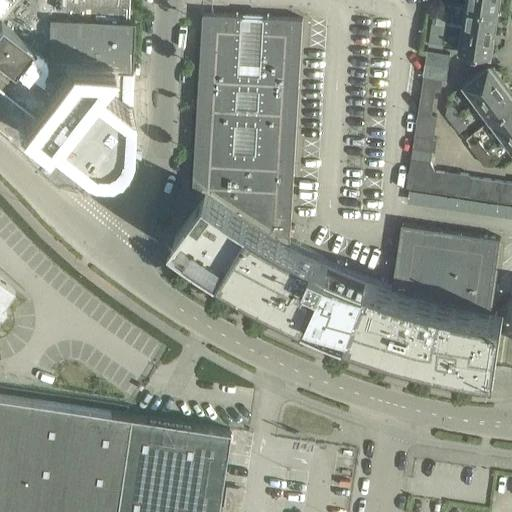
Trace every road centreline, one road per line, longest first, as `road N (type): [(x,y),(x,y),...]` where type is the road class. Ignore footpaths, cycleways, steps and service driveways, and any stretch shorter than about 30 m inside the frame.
road 1 (unclassified): [(399,409),(207,329),(97,247)]
road 2 (unclassified): [(97,247),(161,166),(170,0)]
road 3 (unclassified): [(97,247),(0,162)]
